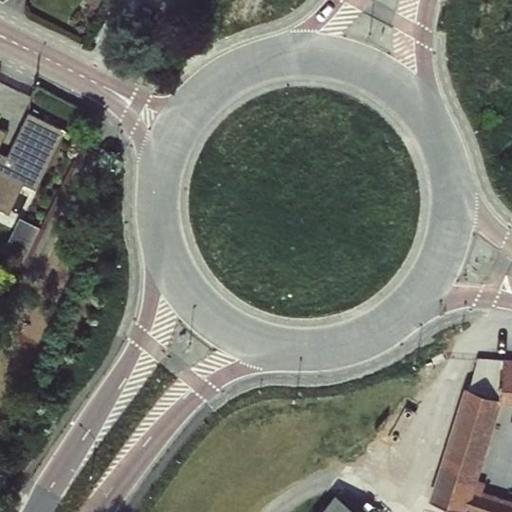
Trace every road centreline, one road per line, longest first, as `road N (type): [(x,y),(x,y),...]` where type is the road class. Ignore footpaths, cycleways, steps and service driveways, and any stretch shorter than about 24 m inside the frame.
road 1 (primary): [(171,268),(148,342),(34,511)]
road 2 (unknown): [(511,355),(475,374),(393,470),(310,511)]
road 3 (primary): [(95,511),(172,409),(257,344)]
road 4 (primary): [(257,344),(300,353),(343,348),(384,331),(417,303)]
road 5 (primary): [(417,104),(353,62),(276,58)]
